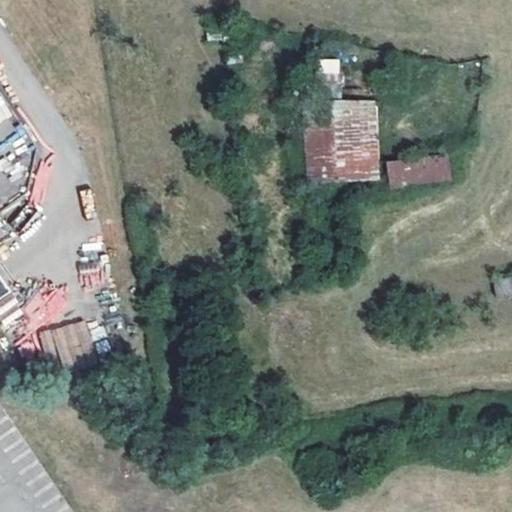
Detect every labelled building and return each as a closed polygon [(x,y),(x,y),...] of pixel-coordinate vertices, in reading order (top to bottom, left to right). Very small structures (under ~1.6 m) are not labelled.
[(372,101),(303,104),(307,180),(388,176),(385,160),(376,161),(372,101)] [(0,296),(14,287),(0,265),(0,223),(10,217),(4,210),(37,186),(0,129),(0,296)] [(447,152),(385,160),(388,176),(389,185),(450,177),(447,152)] [(511,288),(511,279),(494,282),(495,291),(511,288)] [(40,330),(46,369),(94,362),(88,323),(40,330)]
